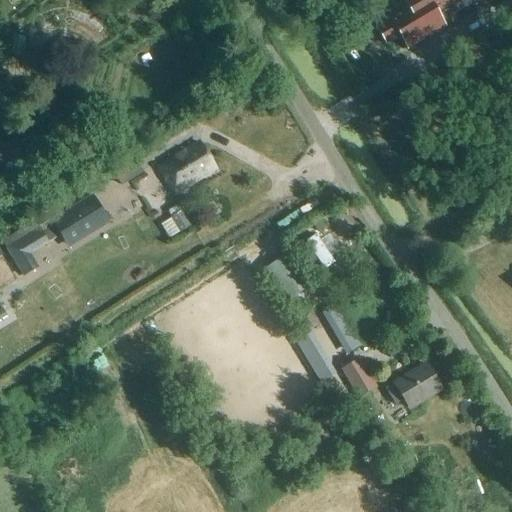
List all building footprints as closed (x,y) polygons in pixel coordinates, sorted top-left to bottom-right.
[(391,19),(376,28),(387,45),(401,36),(408,48),(445,26),(437,12),(455,1),(454,0),(404,0),(408,6),(389,17),(391,19)] [(175,194),(215,169),(199,143),(158,169),(175,194)] [(135,158),(112,171),(120,184),(142,171),(135,158)] [(68,248),(108,223),(91,195),(38,229),(34,222),(24,229),(23,228),(1,242),(23,276),(38,267),(30,254),(60,235),(68,248)] [(190,226),(182,212),(171,219),(179,232),(190,226)] [(282,303),(301,289),(276,256),(257,269),(282,303)] [(359,335),(390,316),(377,295),(346,315),(359,335)] [(345,352),(361,344),(339,302),(322,311),(345,352)] [(58,339),(89,321),(81,307),(50,324),(58,339)] [(305,333),(319,323),(310,309),(295,319),(305,333)] [(359,359),(341,369),(358,397),(376,387),(359,359)] [(409,408),(441,389),(425,364),(394,383),(386,389),(395,404),(404,399),(409,408)] [(331,410),(319,418),(325,427),(337,419),(331,410)]
